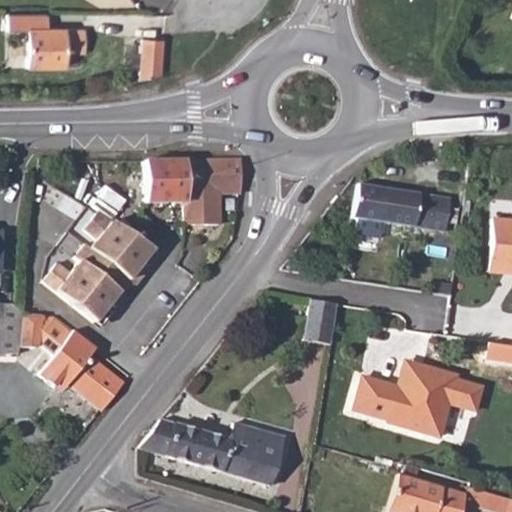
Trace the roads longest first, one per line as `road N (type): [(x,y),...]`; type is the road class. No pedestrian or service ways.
road 1 (tertiary): [(292,160),(280,206),(239,270),(91,462)]
road 2 (secondary): [(250,115),(162,125),(0,125)]
road 3 (secondary): [(511,118),(355,112)]
